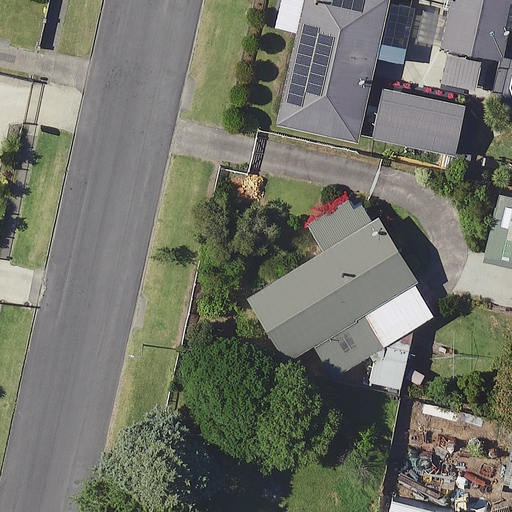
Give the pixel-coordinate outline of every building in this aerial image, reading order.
[(379,0),(294,0),(268,119),(350,138),(352,129),(444,150),(456,101),(362,79),(379,0)] [(492,55),(498,28),(511,30),(511,0),(444,0),(436,44),(492,55)] [(393,384),(405,321),(424,309),(348,188),(297,220),(314,247),(241,293),(280,354),(307,337),(328,371),(364,347),(359,378),(393,384)] [(511,194),(489,189),(475,254),(511,262),(511,194)] [(467,511),(383,494),(378,511),(467,511)]
